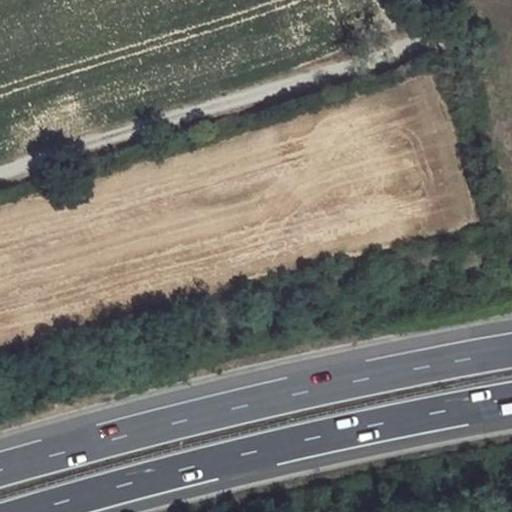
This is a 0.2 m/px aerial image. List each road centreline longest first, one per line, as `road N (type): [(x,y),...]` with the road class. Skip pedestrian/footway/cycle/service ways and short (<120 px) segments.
road 1 (trunk): [(511,355),(173,423),(0,471)]
road 2 (unclassified): [(0,172),(442,32),(447,0)]
road 3 (trunk): [(33,511),(191,467),(511,400)]
